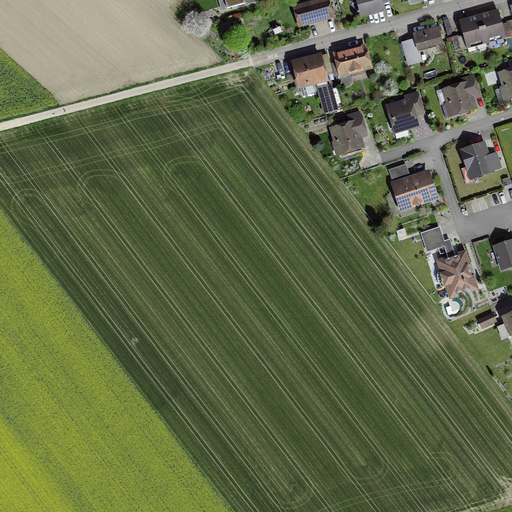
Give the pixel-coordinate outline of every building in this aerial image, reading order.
[(220,0),(223,9),(256,0),(220,0)] [(356,0),(361,16),(382,11),(380,5),(388,3),(387,0),(356,0)] [(326,1),(297,8),(301,25),(330,18),(326,1)] [(498,13),(480,18),(485,39),(504,34),(498,13)] [(480,18),(461,23),(467,45),(485,39),(480,18)] [(415,41),(402,44),(408,66),(421,63),(418,50),(442,44),(438,29),(413,35),(415,41)] [(459,36),(451,38),(455,51),(463,49),(459,36)] [(364,48),(331,57),(339,85),(351,82),(349,75),(370,69),(364,48)] [(321,55),(292,63),(299,88),(317,84),(324,113),(335,110),(321,55)] [(511,71),(500,75),(506,99),(511,97),(511,71)] [(464,85),(443,92),(447,104),(441,106),(445,119),(475,110),(472,101),(479,99),(472,77),(462,80),(464,85)] [(407,102),(388,107),(396,140),(407,137),(405,130),(418,127),(414,113),(421,112),(416,94),(406,96),(407,102)] [(360,113),(348,117),(350,123),(331,129),(338,154),(361,147),(358,137),(366,134),(360,113)] [(483,147),(461,155),(470,181),(503,170),(499,156),(487,160),(483,147)] [(405,166),(389,171),(401,211),(436,200),(427,174),(409,179),(405,166)] [(439,228),(421,233),(426,252),(445,246),(444,242),(439,228)] [(450,240),(444,242),(445,246),(450,260),(439,264),(450,297),(476,289),(465,256),(457,258),(450,240)] [(511,242),(495,248),(502,269),(511,265),(511,242)] [(492,315),(479,320),(482,328),(495,323),(492,315)]
